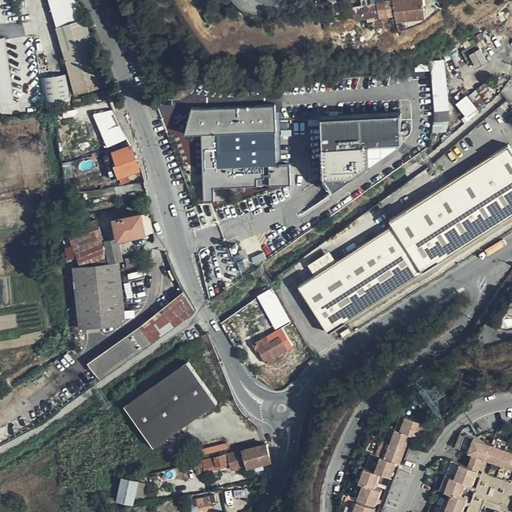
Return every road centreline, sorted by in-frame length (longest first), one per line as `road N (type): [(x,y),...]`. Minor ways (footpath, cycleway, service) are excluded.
road 1 (tertiary): [(89,0),(156,154),(194,284),(239,381),(271,407)]
road 2 (unknown): [(339,352),(303,307),(296,272),(502,133)]
road 3 (residential): [(479,264),(482,285),(470,316),(397,375),(353,430),(332,511)]
road 4 (tertiary): [(291,404),(324,363),(479,264)]
road 5 (residential): [(404,511),(448,429),(477,409),(511,402)]
